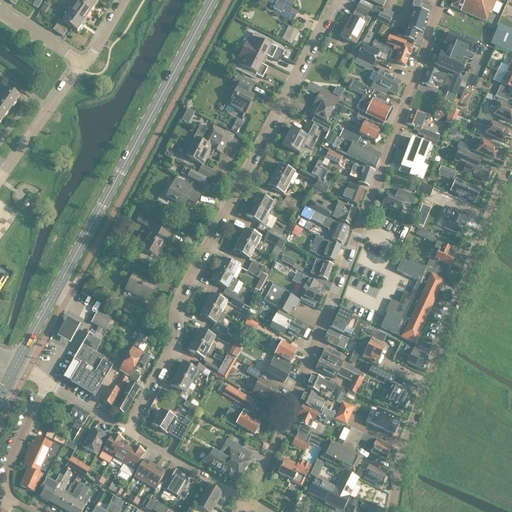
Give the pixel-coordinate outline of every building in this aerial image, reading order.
[(37,9),(41,2),(37,0),(36,0),(33,6),(37,9)] [(97,2),(94,0),(77,0),(76,2),(90,12),(97,2)] [(266,2),(265,5),(264,7),(266,10),(268,11),(271,11),(272,11),(292,21),(297,13),(290,9),(295,0),(269,0),(268,1),(266,2)] [(429,15),(418,11),(421,1),(416,0),(413,0),(401,40),(414,44),(417,34),(422,36),(429,15)] [(496,0),(453,0),(450,8),(485,22),(489,14),(490,15),(492,10),(496,12),(499,6),(494,4),(496,0)] [(90,12),(76,2),(69,12),(83,22),(90,12)] [(44,14),(48,7),(43,4),(40,11),(44,14)] [(370,19),(366,17),(369,10),(359,4),(355,11),(353,10),(353,11),(356,12),(352,18),(351,17),(340,37),(354,45),(364,26),(366,27),(370,19)] [(372,6),(370,11),(378,15),(379,13),(381,14),(382,11),(372,6)] [(382,11),(381,14),(391,19),(393,14),(383,9),(382,11)] [(69,12),(62,22),(64,23),(69,27),(76,32),(83,22),(69,12)] [(391,19),(381,14),(379,13),(378,15),(376,20),(388,26),(391,19)] [(62,22),(59,20),(52,30),(57,34),(64,24),(64,23),(62,22)] [(64,23),(64,24),(57,34),(62,37),(69,27),(64,23)] [(491,44),(511,53),(511,32),(499,26),(491,44)] [(278,62),(283,52),(270,45),(272,42),(254,33),(249,44),(246,42),(242,50),(263,60),(265,56),(278,62)] [(446,45),(445,47),(441,55),(440,55),(435,66),(451,73),(450,76),(466,83),(470,75),(465,73),(463,78),(459,76),(473,44),(475,44),(476,41),(467,37),(465,40),(449,33),(444,45),(446,45)] [(400,53),(409,56),(412,47),(389,38),(387,46),(400,51),(400,53)] [(375,40),(372,48),(379,50),(382,43),(375,40)] [(389,50),(391,51),(388,59),(394,62),(405,66),(409,56),(400,53),(400,51),(387,46),(382,43),(379,50),(378,53),(382,54),(380,59),(385,61),(389,50)] [(372,68),(378,54),(363,47),(357,60),(372,68)] [(261,65),(263,60),(242,50),(238,57),(242,58),(236,69),(254,78),(255,75),(262,79),(263,77),(267,68),(261,65)] [(428,69),(422,84),(432,89),(434,84),(442,87),(446,77),(428,69)] [(372,71),(368,80),(374,83),(373,85),(371,89),(380,93),(382,89),(387,91),(394,95),(400,83),(379,73),(378,74),(372,71)] [(480,79),(470,75),(466,83),(477,88),(480,79)] [(228,105),(244,113),(253,97),(246,94),(252,83),(238,76),(232,86),(237,89),(228,105)] [(511,78),(505,76),(495,97),(507,102),(510,95),(511,95),(511,78)] [(7,88),(0,97),(0,98),(11,107),(18,96),(14,93),(17,89),(4,79),(0,83),(7,88)] [(459,88),(461,82),(452,79),(447,92),(456,95),(459,88)] [(373,119),(382,124),(391,106),(383,103),(385,100),(380,98),(382,95),(352,80),(348,88),(362,96),(356,109),(373,118),(373,119)] [(337,87),(333,94),(339,97),(343,90),(337,87)] [(322,89),(319,95),(335,104),(339,98),(322,89)] [(328,131),(331,125),(326,122),(335,104),(319,95),(313,106),(318,109),(314,116),(317,117),(313,123),(328,131)] [(495,97),(491,107),(497,110),(494,116),(511,123),(511,120),(511,110),(504,107),(507,102),(495,97)] [(0,113),(4,116),(11,107),(0,98),(0,113)] [(450,122),(451,120),(455,122),(459,112),(450,108),(445,120),(450,122)] [(412,110),(406,124),(414,128),(414,130),(418,132),(417,134),(424,137),(437,142),(439,136),(420,128),(423,121),(426,122),(428,116),(420,114),(412,110)] [(480,114),(477,120),(481,121),(480,125),(488,129),(485,135),(502,142),(504,138),(506,138),(508,134),(507,132),(507,131),(491,124),(493,119),(480,114)] [(357,117),(356,119),(357,120),(356,124),(362,127),(358,135),(374,142),(374,141),(377,140),(378,138),(377,136),(380,130),(371,126),(372,124),(357,117)] [(318,128),(307,122),(301,135),(290,129),(282,145),(299,155),(304,146),(311,150),(318,137),(314,135),(318,128)] [(211,127),(209,131),(199,126),(192,139),(195,140),(186,157),(202,166),(208,154),(211,156),(214,151),(221,154),(226,143),(229,145),(232,138),(211,127)] [(343,130),(340,137),(357,145),(360,138),(343,130)] [(336,135),(329,132),(325,142),(332,145),(336,135)] [(460,142),(456,149),(457,149),(459,150),(468,154),(470,150),(493,160),(494,159),(496,158),(497,154),(497,153),(498,149),(482,142),(483,140),(474,136),(469,146),(460,142)] [(429,162),(437,142),(424,137),(422,143),(411,138),(405,153),(396,149),(391,164),(400,168),(410,172),(408,177),(421,182),(429,162)] [(335,150),(375,169),(377,164),(379,159),(364,153),(366,150),(341,139),(335,150)] [(169,159),(171,155),(170,152),(166,150),(163,156),(169,159)] [(459,150),(454,161),(466,166),(463,172),(486,181),(490,171),(478,165),(481,160),(468,154),(459,150)] [(325,159),(338,165),(342,157),(328,151),(325,159)] [(289,185),(295,174),(278,165),(272,176),(289,185)] [(359,180),(358,183),(368,187),(369,186),(374,173),(353,165),(349,176),(359,180)] [(437,174),(452,181),(456,173),(441,166),(437,174)] [(201,168),(198,174),(205,178),(211,181),(214,175),(201,168)] [(312,183),(314,178),(301,170),(298,176),(312,183)] [(198,174),(194,181),(201,185),(205,178),(198,174)] [(283,196),(289,185),(272,176),(266,187),(283,196)] [(166,197),(184,206),(188,200),(195,204),(204,188),(192,181),(189,186),(176,179),(166,197)] [(319,189),(325,193),(329,185),(317,179),(313,186),(314,186),(319,189)] [(453,194),(458,196),(457,198),(466,202),(467,199),(474,203),(479,191),(463,184),(455,180),(450,193),(453,194)] [(429,197),(433,189),(420,183),(416,192),(429,197)] [(341,191),(338,198),(357,205),(363,191),(348,185),(345,193),(341,191)] [(386,193),(381,206),(399,214),(405,201),(410,204),(413,197),(402,192),(399,198),(386,193)] [(250,205),(267,214),(273,203),(256,194),(250,205)] [(286,197),(284,202),(294,208),(297,203),(286,197)] [(306,208),(318,215),(328,219),(331,212),(310,201),(306,208)] [(294,208),(284,202),(281,207),(295,215),(298,210),(294,208)] [(332,216),(332,217),(336,218),(341,220),(340,222),(349,225),(355,211),(346,207),(347,207),(341,204),(338,203),(336,207),(332,216)] [(267,214),(250,205),(244,216),(261,225),(265,228),(271,217),(267,214)] [(430,209),(422,205),(414,224),(422,228),(430,209)] [(442,233),(447,235),(449,231),(460,235),(469,217),(452,209),(452,210),(444,207),(439,219),(447,221),(442,233)] [(143,247),(142,247),(157,255),(166,237),(168,238),(172,232),(166,229),(168,225),(142,211),(137,221),(145,226),(152,230),(148,236),(141,232),(136,244),(143,247)] [(187,214),(182,222),(188,225),(193,217),(187,214)] [(315,222),(329,229),(332,221),(328,219),(318,215),(315,222)] [(337,223),(332,221),(329,229),(328,231),(333,233),(333,234),(331,239),(341,244),(347,229),(336,225),(337,223)] [(239,240),(238,241),(255,250),(255,249),(259,251),(262,246),(258,244),(261,238),(245,229),(243,233),(240,232),(236,239),(239,240)] [(431,242),(434,236),(418,229),(415,234),(431,242)] [(266,235),(284,245),(287,239),(283,237),(269,230),(266,235)] [(274,245),(281,249),(282,249),(284,245),(266,235),(264,240),(274,246),(274,245)] [(312,246),(310,246),(309,248),(311,249),(310,252),(317,255),(317,256),(334,263),(340,248),(329,243),(322,240),(316,237),(312,246)] [(238,241),(233,252),(249,261),(255,250),(238,241)] [(436,244),(432,250),(429,258),(425,268),(432,271),(437,262),(449,267),(450,266),(452,267),(455,261),(453,260),(453,259),(450,257),(452,253),(450,252),(451,251),(436,244)] [(293,267),(296,262),(283,256),(281,261),(293,267)] [(437,262),(432,271),(425,268),(402,257),(399,265),(395,272),(416,282),(413,289),(411,292),(411,294),(410,295),(404,292),(398,304),(390,300),(386,308),(384,312),(385,312),(386,313),(379,328),(415,345),(419,335),(418,334),(439,289),(442,282),(449,267),(437,262)] [(216,270),(232,279),(238,268),(222,259),(216,270)] [(332,266),(316,260),(310,275),(326,281),(332,266)] [(252,262),(249,267),(260,273),(266,276),(268,270),(263,268),(252,262)] [(132,265),(124,280),(130,283),(127,289),(146,299),(153,285),(146,281),(149,275),(140,270),(133,266),(132,265)] [(266,276),(260,273),(249,267),(246,272),(260,280),(255,290),(259,292),(267,277),(266,276)] [(237,282),(232,279),(216,270),(210,281),(224,289),(231,292),(237,282)] [(302,297),(300,301),(313,308),(315,303),(317,304),(321,294),(316,292),(317,289),(315,288),(317,284),(296,274),(293,282),(304,287),(300,296),(302,297)] [(268,283),(258,299),(288,316),(292,308),(295,310),(300,301),(268,283)] [(232,300),(243,305),(250,308),(252,304),(245,301),(246,300),(235,294),(231,292),(224,289),(222,294),(232,300)] [(204,305),(221,314),(227,303),(210,294),(204,305)] [(243,305),(232,300),(230,304),(240,310),(243,305)] [(225,317),(221,314),(204,305),(198,316),(215,325),(212,330),(219,334),(224,337),(227,331),(220,327),(225,317)] [(350,337),(357,322),(350,319),(352,315),(338,308),(337,312),(329,328),(350,337)] [(106,331),(107,330),(109,331),(115,321),(113,320),(114,318),(100,311),(93,324),(100,328),(106,331)] [(307,328),(291,320),(278,312),(269,328),(278,332),(280,328),(289,332),(288,334),(295,338),(297,336),(301,339),(307,328)] [(254,330),(258,325),(247,319),(244,325),(254,330)] [(79,326),(66,320),(56,338),(69,345),(79,326)] [(386,336),(365,326),(364,327),(358,324),(358,322),(357,322),(350,337),(359,341),(362,335),(371,339),(362,358),(376,365),(385,345),(382,344),(386,336)] [(96,335),(102,338),(106,331),(100,328),(96,335)] [(198,329),(192,341),(209,350),(212,351),(215,346),(212,344),(215,338),(198,329)] [(328,331),(323,341),(335,347),(343,350),(348,340),(339,337),(328,331)] [(133,346),(143,352),(149,340),(139,334),(133,346)] [(224,337),(219,334),(217,339),(228,346),(231,341),(224,337)] [(94,397),(112,367),(98,359),(100,356),(95,353),(102,338),(96,335),(94,337),(88,335),(82,346),(62,378),(94,397)] [(277,350),(274,355),(289,363),(290,361),(292,361),(294,358),(293,357),(296,351),(289,348),(289,346),(281,342),(276,339),(271,337),(269,341),(273,344),(273,345),(274,346),(273,348),(277,350)] [(212,351),(209,350),(192,341),(186,351),(203,360),(206,354),(210,356),(212,351)] [(421,371),(427,358),(423,356),(426,350),(415,345),(412,351),(405,348),(402,354),(408,356),(404,363),(421,371)] [(356,347),(351,355),(356,358),(358,353),(360,349),(356,347)] [(132,348),(119,371),(124,374),(129,377),(131,373),(143,353),(132,348)] [(351,374),(361,380),(364,374),(342,363),(344,358),(325,349),(320,359),(351,374)] [(144,367),(149,357),(144,354),(138,364),(144,367)] [(270,366),(266,373),(284,383),(290,374),(289,374),(286,372),(290,365),(288,364),(289,363),(274,355),(275,355),(269,366),(270,366)] [(320,359),(315,370),(334,379),(336,375),(345,380),(349,382),(345,390),(354,395),(360,384),(362,380),(361,380),(351,374),(320,359)] [(181,363),(177,372),(178,373),(177,376),(191,384),(197,387),(199,383),(197,382),(193,380),(197,372),(201,374),(204,369),(203,369),(191,362),(188,367),(183,364),(181,363)] [(204,369),(215,375),(215,374),(213,373),(216,368),(206,363),(203,369),(204,369)] [(389,388),(394,377),(369,365),(364,376),(389,388)] [(220,368),(216,375),(223,379),(227,372),(220,368)] [(248,368),(245,373),(256,379),(259,374),(248,368)] [(311,375),(306,387),(317,393),(319,388),(331,394),(335,386),(311,375)] [(188,389),(191,384),(177,376),(175,379),(173,378),(169,386),(176,390),(173,395),(185,402),(189,396),(191,391),(188,389)] [(110,387),(101,401),(111,407),(124,385),(127,380),(122,377),(114,390),(110,387)] [(260,379),(252,392),(270,403),(278,389),(260,379)] [(122,396),(114,409),(124,414),(131,402),(132,402),(139,390),(128,384),(121,396),(122,396)] [(401,415),(411,394),(393,385),(383,406),(401,415)] [(314,399),(315,397),(304,392),(299,403),(317,411),(320,412),(324,404),(314,399)] [(249,410),(254,401),(241,394),(236,403),(249,410)] [(167,434),(181,442),(189,424),(197,408),(186,402),(183,407),(189,411),(185,420),(176,414),(174,419),(160,411),(156,417),(152,423),(151,425),(167,435),(167,434)] [(342,403),(334,419),(346,424),(351,412),(353,408),(349,406),(342,403)] [(80,428),(72,441),(77,444),(85,430),(81,428),(89,415),(73,406),(66,420),(80,428)] [(313,423),(316,416),(320,418),(319,420),(326,424),(328,419),(302,407),(298,417),(299,417),(296,423),(300,424),(297,432),(298,432),(307,437),(311,429),(310,429),(312,423),(313,423)] [(232,412),(225,423),(234,428),(236,425),(253,435),(254,433),(256,433),(258,430),(257,428),(258,427),(257,426),(260,420),(255,418),(257,415),(250,411),(249,414),(238,408),(235,413),(232,412)] [(324,409),(322,414),(333,419),(335,414),(324,409)] [(399,420),(377,410),(370,424),(392,435),(393,433),(394,434),(398,427),(396,426),(399,420)] [(148,413),(145,419),(152,423),(156,417),(148,413)] [(96,456),(108,435),(101,431),(99,434),(91,429),(81,447),(96,456)] [(385,460),(391,447),(362,435),(350,429),(341,447),(353,452),(359,440),(363,440),(369,443),(366,450),(372,452),(371,454),(385,460)] [(63,445),(66,440),(48,431),(45,437),(63,445)] [(112,434),(102,452),(112,458),(123,441),(119,439),(120,439),(112,434)] [(26,458),(22,466),(27,468),(28,468),(39,473),(40,470),(44,472),(52,457),(54,458),(59,447),(52,444),(36,436),(32,445),(30,444),(24,457),(26,458)] [(322,446),(323,447),(325,443),(311,436),(310,438),(307,444),(308,445),(309,444),(320,450),(322,446)] [(304,452),(308,445),(307,444),(295,438),(292,445),(304,452)] [(327,439),(325,443),(323,447),(324,447),(320,458),(353,475),(362,457),(353,452),(341,447),(327,439)] [(123,441),(112,458),(122,464),(133,447),(123,441)] [(202,462),(238,483),(250,461),(249,460),(252,455),(242,449),(227,441),(224,446),(219,455),(209,450),(202,462)] [(136,449),(133,447),(122,464),(133,471),(142,456),(144,453),(136,448),(136,449)] [(133,476),(144,483),(154,465),(144,459),(133,476)] [(69,460),(66,465),(85,477),(88,472),(69,460)] [(291,480),(291,482),(300,486),(308,469),(299,465),(298,468),(284,461),(278,474),(279,474),(279,476),(284,479),(285,477),(291,480)] [(154,465),(144,483),(155,489),(165,472),(154,465)] [(368,466),(363,477),(381,487),(386,476),(368,466)] [(27,468),(20,485),(35,492),(43,474),(39,473),(28,468),(27,468)] [(313,468),(309,475),(316,478),(320,471),(313,468)] [(190,478),(176,470),(165,489),(162,494),(169,498),(172,493),(184,500),(187,494),(182,491),(190,478)] [(66,471),(64,477),(60,483),(57,489),(56,489),(48,502),(52,504),(51,506),(57,509),(58,508),(67,492),(64,491),(69,482),(67,481),(71,474),(66,471)] [(343,472),(334,489),(315,479),(308,493),(326,502),(326,503),(334,508),(335,507),(342,510),(357,479),(343,472)] [(67,511),(82,487),(83,485),(84,485),(87,481),(81,477),(76,484),(78,485),(72,495),(67,492),(58,508),(60,509),(59,511),(67,511)] [(55,483),(49,479),(39,497),(48,502),(56,489),(53,487),(55,483)] [(119,495),(122,491),(118,488),(111,484),(108,489),(115,493),(119,495)] [(88,488),(84,485),(83,485),(82,487),(67,511),(80,511),(89,496),(85,494),(88,488)] [(210,511),(221,494),(207,486),(196,506),(205,511),(210,511)] [(154,511),(166,511),(168,510),(157,503),(156,504),(150,500),(145,509),(150,511),(151,510),(154,511)] [(96,506),(92,511),(111,511),(115,506),(110,503),(105,511),(96,506)]
